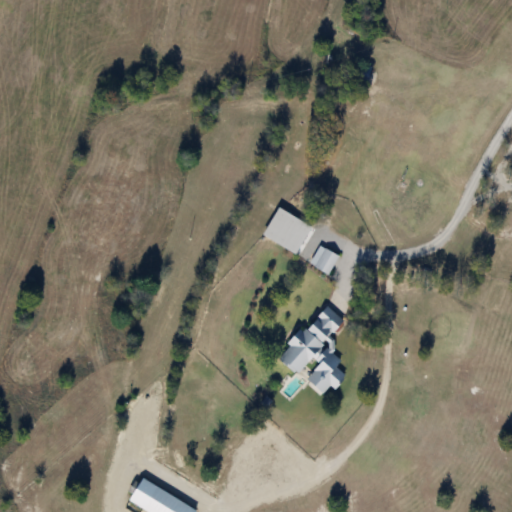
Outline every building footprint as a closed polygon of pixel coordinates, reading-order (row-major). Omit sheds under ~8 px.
[(391,40),(374,34),(371,42),(388,47),(391,40)] [(427,65),(444,68),(446,59),(429,56),(427,65)] [(366,78),(369,69),(357,64),(353,73),(366,78)] [(260,237),(295,254),(309,224),(275,207),(260,237)] [(337,256),(318,246),(307,264),(327,275),(337,256)] [(320,343),(341,321),(325,305),(274,357),(293,375),(310,358),(317,365),(303,380),(319,396),(328,386),(331,389),(343,376),(331,365),(336,359),(320,343)]
